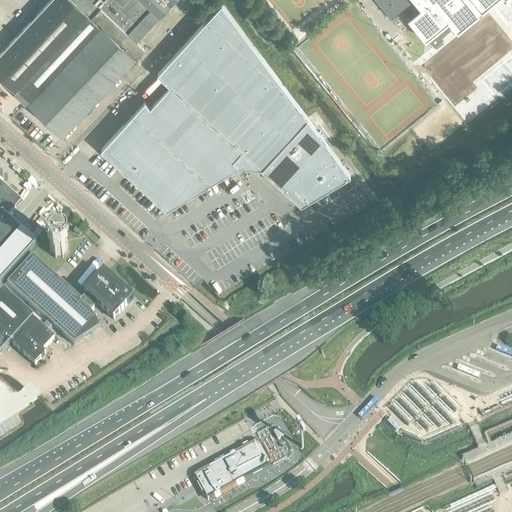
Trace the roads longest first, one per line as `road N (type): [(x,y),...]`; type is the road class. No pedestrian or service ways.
road 1 (motorway): [(511,189),(439,225),(0,493)]
road 2 (unclassified): [(238,511),(309,465),(414,361),(511,317)]
road 3 (motorway): [(223,379),(511,209)]
road 4 (motorway): [(8,511),(223,379)]
road 5 (unclassified): [(174,286),(0,125)]
road 6 (motorway): [(41,511),(206,404),(223,379)]
